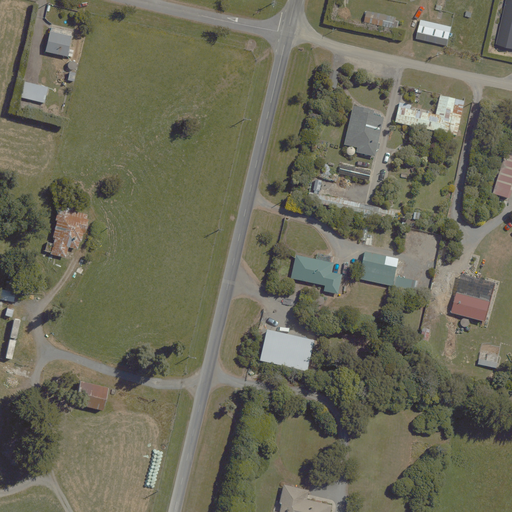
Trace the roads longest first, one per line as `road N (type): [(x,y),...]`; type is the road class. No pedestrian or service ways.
road 1 (residential): [(175,511),(287,32)]
road 2 (residential): [(287,32),(511,85)]
road 3 (residential): [(135,0),(287,32)]
